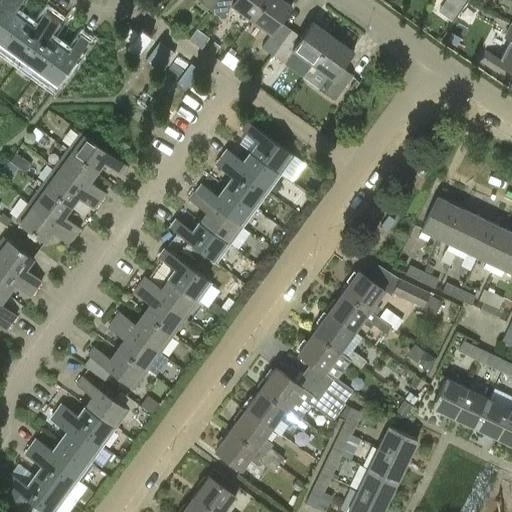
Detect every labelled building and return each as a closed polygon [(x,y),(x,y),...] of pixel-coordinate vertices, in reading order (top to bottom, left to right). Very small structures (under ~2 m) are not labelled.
[(11,0),(0,15),(0,46),(3,49),(24,19),(14,12),(22,0),(11,0)] [(0,0),(0,15),(11,0),(0,0)] [(201,0),(200,2),(211,10),(218,0),(201,0)] [(218,0),(211,10),(222,18),(232,4),(252,19),(265,0),(218,0)] [(282,0),(265,0),(252,19),(272,34),(262,47),(272,55),(291,30),(281,22),(292,7),(282,0)] [(24,19),(3,49),(20,62),(54,16),(46,10),(34,26),(24,19)] [(54,16),(20,62),(38,75),(60,45),(49,37),(61,21),(54,16)] [(301,37),(291,30),(272,55),(283,63),(293,50),(313,64),(333,37),(313,22),(301,37)] [(499,60),(497,64),(511,72),(511,26),(510,26),(505,37),(510,40),(499,60)] [(203,49),(210,38),(197,28),(189,39),(203,49)] [(60,45),(38,75),(56,88),(89,42),(81,36),(70,52),(60,45)] [(333,37),(313,64),(329,76),(319,90),(334,101),(353,75),(342,67),(354,52),(333,37)] [(221,60),(233,69),(240,60),(228,51),(221,60)] [(486,53),(484,58),(492,62),(495,57),(486,53)] [(252,152),(281,173),(294,155),(249,122),(242,131),(259,142),(252,152)] [(68,150),(97,172),(105,162),(121,174),(126,166),(81,133),(68,150)] [(68,150),(55,168),(101,201),(106,193),(90,182),(97,172),(68,150)] [(281,173),(252,152),(244,162),(228,150),(223,158),(268,191),(281,173)] [(268,191),(223,158),(217,165),(233,177),(226,187),(255,208),(268,191)] [(101,201),(55,168),(42,185),(72,207),(79,197),(95,209),(101,201)] [(42,185),(30,202),(75,236),(81,228),(65,216),(72,207),(42,185)] [(255,208),(226,187),(219,196),(203,185),(197,193),(242,226),(255,208)] [(242,226),(197,193),(192,200),(208,212),(200,223),(229,244),(242,226)] [(437,197),(422,229),(421,229),(418,236),(427,241),(430,234),(440,239),(456,206),(437,197)] [(75,236),(30,202),(16,220),(46,242),(53,232),(69,244),(75,236)] [(456,206),(440,239),(449,243),(446,250),(455,254),(474,215),(456,206)] [(493,224),(474,215),(455,254),(464,258),(467,252),(477,257),(493,224)] [(229,244),(200,223),(193,232),(177,220),(171,229),(216,262),(229,244)] [(511,232),(493,224),(477,257),(486,261),(483,267),(493,272),(511,232)] [(511,232),(493,272),(500,276),(503,269),(511,273),(511,232)] [(4,237),(0,242),(0,262),(37,289),(42,282),(26,270),(34,259),(4,237)] [(169,280),(199,301),(211,283),(166,250),(160,258),(176,270),(169,280)] [(0,262),(0,288),(8,294),(14,285),(31,297),(37,289),(0,262)] [(420,280),(424,272),(409,265),(405,273),(420,280)] [(369,310),(384,290),(369,277),(360,271),(344,292),(369,310)] [(424,272),(420,280),(434,287),(438,279),(424,272)] [(199,301),(169,280),(162,290),(145,278),(140,285),(186,319),(199,301)] [(399,278),(392,292),(423,307),(424,305),(429,294),(430,293),(399,278)] [(456,297),(460,289),(446,283),(442,291),(456,297)] [(186,319),(140,285),(134,293),(151,305),(144,315),(173,336),(186,319)] [(0,288),(0,315),(11,324),(16,317),(0,305),(0,304),(8,294),(0,288)] [(460,289),(456,297),(471,304),(474,296),(460,289)] [(369,310),(344,292),(329,312),(355,330),(361,321),(370,327),(373,324),(386,333),(391,326),(369,310)] [(442,301),(429,294),(424,305),(437,311),(442,301)] [(480,309),(494,316),(498,307),(484,300),(480,309)] [(355,330),(329,312),(314,333),(339,351),(355,330)] [(173,336),(144,315),(136,325),(120,313),(114,321),(160,354),(173,336)] [(0,315),(0,327),(6,331),(11,324),(0,315)] [(511,347),(511,320),(500,342),(511,348),(511,347)] [(160,354),(114,321),(109,328),(125,340),(118,350),(147,372),(160,354)] [(339,351),(314,333),(298,354),(310,363),(304,372),(325,388),(332,378),(324,372),(339,351)] [(480,361),(485,350),(463,340),(457,351),(480,361)] [(147,372),(118,350),(111,360),(94,348),(88,356),(134,389),(147,372)] [(366,360),(352,350),(347,358),(361,367),(366,360)] [(485,350),(480,361),(501,371),(506,360),(485,350)] [(419,358),(420,365),(426,370),(434,359),(424,351),(419,358)] [(511,363),(506,360),(501,371),(511,376),(511,363)] [(304,372),(296,383),(276,368),(261,388),(287,407),(302,387),(318,399),(325,388),(304,372)] [(85,408),(114,430),(129,410),(83,377),(77,385),(93,396),(85,408)] [(454,417),(468,388),(446,378),(432,407),(454,417)] [(287,407),(261,388),(246,408),(280,434),(290,421),(302,430),(308,423),(287,407)] [(468,388),(454,417),(475,428),(489,398),(468,388)] [(404,398),(412,404),(417,398),(409,392),(404,398)] [(489,398),(475,428),(497,438),(511,409),(489,398)] [(404,400),(396,411),(407,419),(415,408),(404,400)] [(63,405),(55,416),(100,449),(114,430),(85,408),(79,416),(63,405)] [(246,408),(231,429),(278,464),(283,457),(270,448),(273,444),(264,438),(272,428),(280,434),(246,408)] [(340,430),(350,435),(361,413),(351,408),(340,430)] [(511,409),(497,438),(511,445),(511,409)] [(100,449),(55,416),(52,420),(68,431),(56,448),(86,469),(100,449)] [(388,425),(378,447),(407,461),(417,439),(388,425)] [(278,464),(231,429),(216,450),(242,468),(249,459),(258,466),(261,461),(273,471),(278,464)] [(340,430),(330,451),(340,456),(350,435),(340,430)] [(86,469),(56,448),(53,451),(37,440),(26,455),(42,466),(71,489),(86,469)] [(407,461),(378,447),(368,469),(397,483),(407,461)] [(340,456),(330,451),(320,472),(330,477),(340,456)] [(42,466),(28,486),(57,509),(71,489),(42,466)] [(368,469),(357,490),(386,504),(397,483),(368,469)] [(330,477),(320,472),(309,494),(319,499),(330,477)] [(54,511),(57,509),(28,486),(12,475),(0,490),(0,497),(20,511),(24,511),(32,501),(46,511),(54,511)] [(194,496),(216,511),(222,511),(235,494),(209,475),(194,496)] [(382,511),(386,504),(357,490),(346,511),(382,511)] [(216,511),(194,496),(182,511),(216,511)]
